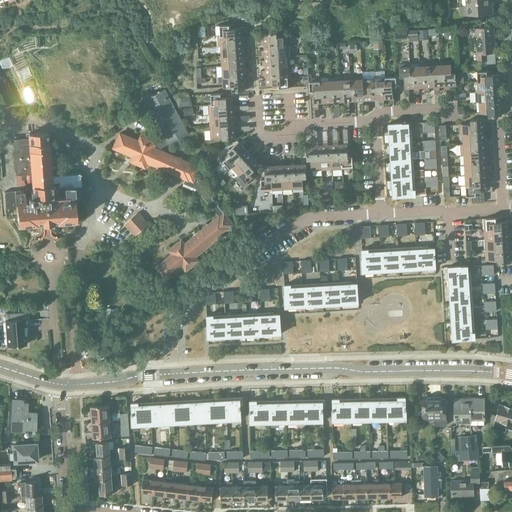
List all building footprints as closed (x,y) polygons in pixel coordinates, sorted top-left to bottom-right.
[(467,0),(467,5),(463,5),(464,15),(492,13),(491,0),(467,0)] [(439,20),(439,28),(449,29),(449,24),(444,20),(439,20)] [(217,36),(228,36),(229,40),(241,39),(241,38),(241,33),(246,33),(246,28),(239,28),(239,29),(235,29),(234,25),(220,26),(220,36),(217,36)] [(205,27),(197,27),(197,38),(205,37),(205,27)] [(476,53),(473,54),(474,62),(481,61),(481,65),(494,64),(493,53),(494,53),(493,28),(475,29),(476,53)] [(428,40),(427,30),(418,31),(419,41),(428,40)] [(408,31),(408,42),(418,42),(417,31),(408,31)] [(264,45),(264,44),(276,43),(277,47),(288,47),(288,36),(277,37),(276,33),(263,33),(264,40),(258,41),(258,46),(264,45)] [(217,36),(217,46),(229,46),(229,50),(242,50),(241,49),(242,49),(241,43),(247,43),(247,38),(241,38),(241,39),(229,40),(228,36),(217,36)] [(301,37),(301,45),(313,44),(312,36),(301,37)] [(382,40),(372,41),(373,49),(382,49),(382,40)] [(265,55),(265,54),(277,53),(277,58),(289,57),(288,47),(277,47),(276,43),(264,44),(264,45),(264,50),(259,51),(259,56),(265,55)] [(221,47),(222,56),(230,56),(230,60),(242,60),(242,58),(242,53),(248,53),(247,48),(242,49),(241,49),(242,50),(229,50),(229,46),(217,46),(217,47),(221,47)] [(260,66),(265,66),(265,64),(278,64),(278,68),(290,67),(289,57),(277,58),(277,53),(265,54),(265,55),(265,61),(259,61),(260,66)] [(222,56),(222,67),(230,66),(230,70),(243,70),(243,69),(243,63),(248,63),(248,58),(242,58),(242,60),(230,60),(230,56),(222,56)] [(440,62),(429,63),(430,75),(434,74),(435,87),(434,87),(434,92),(439,92),(439,87),(444,86),(445,86),(445,74),(440,74),(440,62)] [(450,62),(440,62),(440,74),(445,74),(445,86),(444,86),(444,92),(449,92),(449,86),(456,86),(455,73),(451,73),(450,62)] [(429,66),(420,67),(420,75),(424,75),(425,87),(424,87),(424,93),(429,93),(429,87),(434,87),(435,87),(434,74),(430,75),(429,63),(429,66)] [(260,76),(266,76),(266,75),(278,74),(278,78),(290,77),(290,67),(278,68),(278,64),(265,64),(265,66),(265,71),(260,71),(260,76)] [(410,76),(409,64),(399,65),(400,83),(404,83),(404,87),(403,87),(404,94),(409,94),(408,89),(413,88),(415,88),(414,76),(410,76)] [(409,64),(410,76),(414,76),(415,88),(413,88),(414,94),(419,93),(418,88),(424,88),(424,87),(425,87),(424,75),(420,75),(420,67),(410,68),(409,64)] [(222,67),(223,77),(231,76),(231,81),(243,80),(243,79),(244,79),(243,74),(249,73),(248,68),(243,69),(243,70),(230,70),(230,66),(222,67)] [(477,72),(478,82),(486,82),(486,86),(499,85),(498,84),(499,84),(498,79),(504,79),(504,74),(497,74),(497,75),(492,75),(492,71),(477,72)] [(266,75),(266,76),(266,81),(261,81),(261,86),(268,86),(268,85),(272,85),(273,89),(287,88),(287,78),(290,78),(290,77),(278,78),(278,74),(266,75)] [(231,76),(223,77),(223,87),(231,87),(231,91),(244,91),(244,84),(249,83),(249,78),(244,79),(243,79),(243,80),(231,81),(231,76)] [(362,76),(349,77),(350,89),(354,88),(355,101),(363,100),(362,80),(362,76)] [(339,77),(329,78),(330,90),(334,90),(335,102),(333,102),(334,108),(339,107),(338,102),(344,102),(343,101),(345,101),(344,89),(340,89),(339,77)] [(349,77),(339,77),(340,89),(344,89),(345,101),(343,101),(344,102),(344,107),(349,107),(348,101),(355,101),(354,88),(350,89),(349,77)] [(329,78),(319,79),(320,90),(324,90),(324,102),(323,103),(323,108),(328,108),(328,102),(333,102),(335,102),(334,90),(330,90),(329,78)] [(385,78),(375,79),(375,87),(371,87),(372,100),(378,100),(379,105),(384,105),(383,99),(382,99),(381,87),(385,87),(385,78)] [(395,78),(385,78),(385,87),(381,87),(382,99),(383,99),(388,99),(389,104),(394,104),(393,97),(392,97),(392,93),(396,92),(395,78)] [(320,90),(319,79),(308,79),(309,98),(314,97),(314,102),(313,102),(313,109),(318,109),(318,103),(323,103),(324,102),(324,90),(320,90)] [(375,79),(362,80),(363,100),(372,100),(371,87),(375,87),(375,79)] [(474,82),(475,93),(487,92),(487,96),(499,96),(499,94),(499,89),(505,89),(504,84),(499,84),(498,84),(499,85),(486,86),(486,82),(478,82),(474,82)] [(31,89),(24,90),(27,102),(34,100),(31,89)] [(194,166),(159,151),(161,148),(164,146),(174,140),(180,150),(188,146),(182,136),(188,133),(165,89),(145,99),(165,137),(153,143),(140,138),(138,142),(120,135),(114,148),(133,157),(131,161),(145,167),(147,162),(186,179),(184,183),(198,189),(219,216),(184,243),(181,239),(169,249),(173,253),(156,266),(166,278),(182,265),(185,269),(197,259),(194,255),(229,227),(229,226),(233,223),(200,184),(196,183),(197,180),(194,179),(198,169),(193,167),(194,166)] [(475,93),(476,103),(487,102),(487,106),(500,106),(500,104),(500,99),(505,99),(505,94),(499,94),(499,96),(487,96),(487,92),(475,93)] [(211,94),(212,105),(220,104),(220,109),(232,108),(232,107),(233,107),(232,101),(238,101),(237,96),(231,97),(231,98),(226,98),(226,94),(211,94)] [(173,95),(179,106),(190,106),(190,97),(173,95)] [(487,102),(476,103),(479,103),(480,113),(488,113),(488,117),(501,116),(500,109),(506,109),(505,104),(500,104),(500,106),(487,106),(487,102)] [(209,115),(212,115),(221,115),(221,119),(233,118),(233,117),(233,112),(238,111),(238,106),(233,107),(232,107),(232,108),(220,109),(220,104),(212,105),(208,105),(209,115)] [(212,115),(213,125),(221,125),(221,129),(234,128),(234,127),(233,122),(239,121),(239,117),(233,117),(233,118),(221,119),(221,115),(212,115)] [(463,134),(463,135),(471,134),(471,130),(483,130),(483,131),(489,131),(488,126),(483,126),(482,119),(470,120),(470,124),(462,124),(462,125),(459,125),(459,134),(463,134)] [(434,123),(422,123),(423,133),(434,132),(434,123)] [(390,124),(388,124),(388,127),(391,127),(391,135),(389,135),(389,145),(392,145),(392,153),(390,153),(390,163),(393,163),(394,171),(391,171),(392,181),(394,181),(395,189),(392,189),(393,198),(411,197),(412,196),(412,190),(408,130),(408,124),(401,124),(394,124),(390,124)] [(221,125),(213,125),(209,125),(210,135),(211,140),(234,139),(234,132),(240,132),(239,127),(234,127),(234,128),(221,129),(221,125)] [(460,145),(471,145),(471,140),(483,140),(483,141),(484,141),(489,141),(489,136),(483,136),(483,131),(483,130),(471,130),(471,134),(463,135),(463,145),(460,145)] [(55,156),(54,156),(54,152),(53,143),(47,144),(46,133),(26,134),(26,135),(28,135),(28,139),(12,140),(15,174),(20,174),(21,179),(29,179),(29,184),(32,184),(32,190),(3,192),(5,209),(15,208),(17,223),(35,222),(35,221),(41,220),(41,222),(50,222),(50,219),(56,219),(56,220),(76,219),(75,200),(83,200),(82,187),(81,187),(80,177),(79,174),(67,175),(61,176),(50,176),(49,164),(55,164),(55,156)] [(333,146),(328,146),(328,147),(326,147),(327,159),(331,159),(332,170),(342,170),(341,158),(337,158),(336,146),(338,146),(337,140),(332,140),(333,146)] [(343,145),(338,146),(336,146),(337,158),(341,158),(342,170),(352,169),(351,151),(347,151),(347,147),(348,146),(348,140),(343,140),(343,145)] [(460,145),(460,156),(472,155),(472,151),(484,150),(484,151),(490,151),(490,146),(484,146),(484,141),(483,141),(483,140),(471,140),(471,145),(460,145)] [(317,147),(317,141),(312,142),(312,147),(306,148),(306,160),(310,160),(311,171),(321,171),(321,159),(317,159),(316,147),(317,147)] [(317,147),(316,147),(317,159),(321,159),(321,171),(332,170),(331,159),(327,159),(326,147),(328,147),(328,146),(327,141),(322,141),(323,147),(317,147)] [(435,151),(435,141),(423,141),(424,151),(435,151)] [(230,169),(232,167),(238,162),(236,159),(245,150),(238,143),(228,151),(231,154),(223,161),(230,169)] [(204,154),(206,159),(208,158),(209,161),(217,157),(214,150),(210,151),(205,154),(204,154)] [(232,167),(239,175),(245,169),(242,166),(252,158),(245,150),(236,159),(238,162),(232,167)] [(464,156),(465,165),(473,165),(472,161),(485,160),(485,161),(491,161),(490,156),(485,156),(484,151),(484,150),(472,151),(472,155),(460,156),(464,156)] [(245,169),(239,175),(246,183),(253,177),(250,174),(259,166),(252,158),(242,166),(245,169)] [(436,168),(436,159),(425,160),(425,169),(436,168)] [(465,165),(465,176),(473,175),(473,171),(485,170),(485,172),(486,172),(491,171),(491,166),(485,167),(485,161),(485,160),(472,161),(473,165),(465,165)] [(306,165),(295,166),(296,178),(292,178),(292,190),(303,189),(302,178),(306,178),(306,165)] [(285,166),(275,167),(275,179),(271,179),(272,191),(282,190),(281,179),(286,179),(285,166)] [(295,166),(285,166),(286,179),(281,179),(282,190),(292,190),(292,178),(296,178),(295,166)] [(275,179),(275,167),(264,167),(265,179),(261,179),(261,188),(271,187),(272,191),(271,179),(275,179)] [(465,176),(466,186),(474,185),(474,181),(486,181),(486,182),(492,181),(491,177),(486,177),(486,172),(485,172),(485,170),(473,171),(473,175),(465,176)] [(437,186),(437,177),(431,177),(428,177),(426,178),(426,187),(437,186)] [(474,185),(466,186),(466,196),(471,196),(472,203),(484,203),(484,191),(485,191),(485,192),(492,192),(492,187),(487,187),(486,182),(486,181),(474,181),(474,185)] [(256,202),(250,207),(254,212),(260,207),(256,202)] [(247,205),(235,206),(235,215),(247,214),(247,205)] [(136,214),(124,224),(135,237),(147,226),(136,214)] [(483,219),(484,230),(495,229),(495,233),(507,232),(507,231),(508,231),(507,226),(511,225),(511,220),(506,221),(506,222),(501,222),(501,218),(483,219)] [(424,223),(414,224),(415,235),(424,235),(424,223)] [(406,224),(396,225),(397,237),(407,236),(406,224)] [(388,225),(378,226),(379,237),(389,237),(388,225)] [(370,227),(360,227),(361,239),(370,238),(370,227)] [(484,230),(484,240),(495,239),(496,243),(508,243),(508,241),(508,236),(511,235),(511,230),(508,231),(507,231),(507,232),(495,233),(495,229),(484,230)] [(484,250),(496,249),(496,254),(509,253),(509,252),(509,246),(511,246),(511,241),(508,241),(508,243),(496,243),(495,239),(484,240),(485,250),(484,250)] [(362,260),(361,260),(362,273),(365,273),(365,270),(373,269),(373,272),(383,271),(383,269),(391,268),(391,271),(401,270),(401,268),(409,267),(409,270),(419,269),(419,267),(427,266),(427,269),(435,268),(435,264),(434,248),(430,249),(428,249),(368,252),(362,253),(362,260)] [(496,249),(484,250),(485,261),(496,260),(497,264),(510,263),(509,257),(511,256),(511,251),(509,252),(509,253),(496,254),(496,249)] [(346,258),(337,259),(338,271),(347,270),(346,258)] [(328,260),(319,260),(320,272),(329,271),(328,260)] [(311,272),(310,261),(301,261),(302,273),(311,272)] [(282,262),(283,274),(293,274),(292,262),(282,262)] [(493,265),(481,266),(482,276),(493,275),(493,265)] [(460,267),(447,268),(447,270),(450,270),(451,278),(448,278),(449,288),(451,288),(452,296),(449,296),(450,306),(453,306),(453,314),(451,314),(451,324),(454,324),(454,332),(452,332),(452,341),(472,339),(472,333),(468,273),(467,267),(460,267)] [(285,295),(284,295),(285,308),(288,308),(287,305),(295,305),(296,307),(306,307),(305,304),(313,304),(314,306),(324,306),(323,303),(331,303),(332,305),(342,305),(342,302),(349,301),(350,304),(358,304),(357,284),(351,284),(290,288),(284,288),(285,295)] [(495,293),(494,284),(482,284),(483,294),(495,293)] [(269,289),(260,290),(260,301),(270,301),(269,289)] [(251,290),(241,291),(242,302),(251,302),(251,290)] [(233,291),(223,292),(224,303),(233,303),(233,291)] [(205,293),(206,305),(215,304),(214,293),(205,293)] [(483,302),(484,312),(496,311),(495,302),(483,302)] [(106,309),(105,316),(114,318),(115,311),(106,309)] [(28,312),(4,314),(7,346),(25,345),(25,335),(25,334),(25,328),(29,327),(28,312)] [(207,326),(207,339),(210,339),(210,336),(218,335),(218,338),(228,337),(228,335),(236,334),(236,337),(246,336),(246,334),(254,333),(254,336),(264,335),(264,333),(272,332),(272,335),(281,334),(279,314),(273,315),(247,316),(243,317),(213,318),(207,319),(207,326)] [(497,329),(497,319),(484,320),(485,330),(497,329)] [(433,421),(433,397),(426,397),(426,399),(421,399),(421,421),(433,421)] [(433,397),(433,421),(434,421),(434,426),(447,426),(447,420),(446,420),(445,399),(440,399),(440,397),(433,397)] [(483,398),(453,399),(453,421),(456,421),(457,421),(457,416),(463,416),(463,423),(470,423),(470,420),(484,420),(483,398)] [(132,413),(131,413),(132,426),(132,427),(135,426),(134,424),(142,423),(143,426),(153,425),(152,423),(160,422),(160,425),(168,424),(170,424),(170,421),(178,421),(178,424),(188,423),(188,420),(196,420),(196,422),(207,422),(206,419),(214,419),(214,421),(223,421),(225,421),(224,418),(232,418),(232,420),(241,420),(240,406),(240,400),(137,406),(131,406),(132,413)] [(333,409),(332,409),(332,422),(335,422),(335,419),(343,419),(343,422),(353,421),(353,419),(361,419),(361,421),(371,421),(371,418),(379,418),(379,421),(389,421),(389,418),(397,418),(397,420),(406,420),(406,407),(405,407),(405,400),(398,400),(338,402),(332,402),(333,409)] [(14,429),(35,430),(35,413),(24,413),(24,405),(22,405),(22,401),(15,401),(14,429)] [(250,411),(249,411),(249,424),(252,424),(252,421),(260,421),(260,423),(269,423),(270,423),(270,421),(278,420),(278,423),(288,423),(288,420),(296,420),(296,422),(306,422),(306,420),(314,419),(314,422),(323,422),(323,409),(322,402),(256,404),(250,404),(250,411)] [(496,416),(490,415),(490,429),(492,430),(505,433),(506,429),(511,431),(511,407),(499,404),(496,416)] [(90,406),(91,415),(110,413),(109,405),(90,406)] [(91,415),(91,422),(112,421),(112,415),(110,416),(110,413),(91,415)] [(120,419),(121,428),(128,427),(128,419),(120,419)] [(91,422),(92,430),(111,429),(110,422),(112,421),(91,422)] [(0,431),(0,435),(8,436),(8,426),(1,426),(0,431)] [(128,427),(121,428),(121,437),(129,436),(128,427)] [(111,429),(92,430),(93,438),(112,437),(114,437),(113,431),(111,431),(111,429)] [(459,454),(451,455),(452,461),(460,461),(477,459),(475,435),(458,437),(459,454)] [(97,442),(98,456),(98,457),(115,455),(114,449),(109,450),(109,441),(97,442)] [(11,444),(11,453),(7,453),(8,462),(12,462),(12,463),(22,463),(28,463),(28,462),(37,462),(36,443),(11,444)] [(134,453),(143,453),(144,446),(135,445),(134,453)] [(363,458),(363,445),(360,445),(360,451),(354,451),(354,458),(363,458)] [(511,448),(509,445),(492,446),(492,453),(501,453),(502,467),(511,466),(511,448)] [(144,446),(143,453),(151,454),(152,447),(144,446)] [(381,458),(381,446),(378,446),(378,451),(371,451),(372,459),(381,458)] [(396,446),(396,451),(398,451),(398,458),(407,458),(406,451),(402,451),(402,446),(396,446)] [(154,454),(162,455),(163,447),(155,447),(154,454)] [(163,447),(162,455),(170,456),(171,448),(163,447)] [(172,456),(180,457),(180,450),(173,449),(172,456)] [(180,450),(180,457),(188,458),(188,451),(180,450)] [(94,457),(95,469),(110,468),(110,461),(115,460),(115,455),(98,457),(98,456),(94,457)] [(180,461),(179,471),(187,472),(188,461),(180,461)] [(203,464),(202,474),(209,475),(210,465),(203,464)] [(0,480),(11,480),(11,476),(12,476),(11,468),(10,469),(10,466),(0,466),(0,480)] [(424,466),(424,473),(424,497),(437,497),(437,485),(440,485),(440,471),(438,471),(438,466),(424,466)] [(96,481),(99,480),(116,479),(116,475),(111,475),(110,468),(95,469),(96,481)] [(393,468),(388,468),(389,481),(389,483),(390,497),(401,497),(401,483),(395,483),(393,483),(393,468)] [(480,489),(480,482),(479,482),(479,469),(470,470),(470,480),(450,481),(451,497),(474,496),(473,485),(477,485),(479,485),(480,489)] [(504,490),(508,490),(508,494),(511,493),(511,469),(495,471),(496,491),(504,490)] [(99,480),(100,495),(112,494),(112,486),(117,486),(116,479),(99,480)] [(141,493),(153,495),(155,481),(143,479),(141,493)] [(23,482),(24,495),(24,496),(36,495),(35,481),(23,482)] [(153,495),(165,496),(166,482),(155,481),(153,495)] [(165,496),(176,497),(178,483),(166,482),(165,496)] [(480,482),(480,489),(481,500),(489,500),(488,488),(488,482),(480,482)] [(176,497),(188,499),(189,485),(178,483),(176,497)] [(378,483),(366,484),(367,498),(378,497),(378,483)] [(389,483),(378,483),(378,497),(390,497),(389,483)] [(344,498),(344,484),(332,485),(332,498),(344,498)] [(355,484),(344,484),(344,498),(355,498),(355,484)] [(366,484),(355,484),(355,498),(367,498),(366,484)] [(188,499),(199,500),(201,486),(189,485),(188,499)] [(299,485),(288,486),(288,500),(299,499),(299,485)] [(311,485),(299,485),(299,499),(311,499),(311,485)] [(323,485),(311,485),(311,499),(323,499),(323,485)] [(201,486),(199,500),(211,501),(213,487),(201,486)] [(244,486),(232,487),(232,501),(244,501),(244,486)] [(255,486),(244,486),(244,501),(256,500),(255,486)] [(268,486),(255,486),(256,500),(268,500),(268,486)] [(288,500),(288,486),(276,486),(276,500),(288,500)] [(232,501),(232,487),(220,487),(220,501),(232,501)] [(25,501),(25,508),(40,507),(40,495),(36,495),(24,496),(24,495),(20,496),(21,501),(25,501)]
